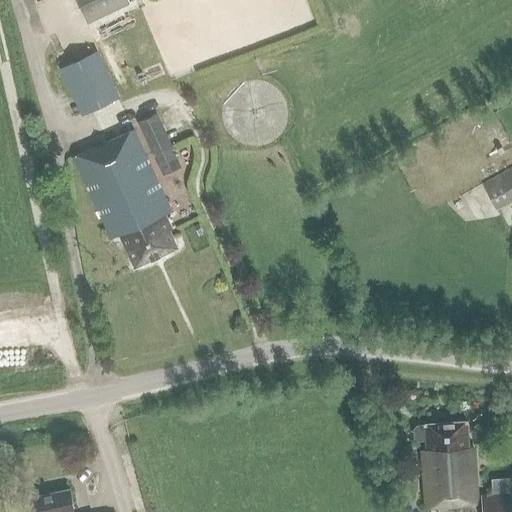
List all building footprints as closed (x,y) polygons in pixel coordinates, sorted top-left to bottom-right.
[(130,4),(128,0),(74,0),(86,24),(130,4)] [(119,35),(100,41),(114,85),(133,78),(119,35)] [(58,69),(81,116),(118,98),(95,51),(58,69)] [(171,146),(155,113),(137,122),(160,168),(176,160),(170,146),(171,146)] [(133,268),(177,248),(169,231),(172,230),(165,215),(171,212),(133,128),(72,155),(111,240),(120,238),(133,268)] [(511,168),(482,185),(495,209),(511,199),(511,168)] [(424,423),(424,425),(417,425),(414,429),(414,436),(418,439),(425,439),(426,450),(422,450),(425,507),(478,503),(474,447),(468,447),(467,421),(424,423)] [(418,476),(418,464),(408,464),(408,476),(418,476)] [(73,511),(70,489),(25,497),(27,511),(73,511)] [(511,511),(511,494),(481,496),(481,511),(511,511)]
